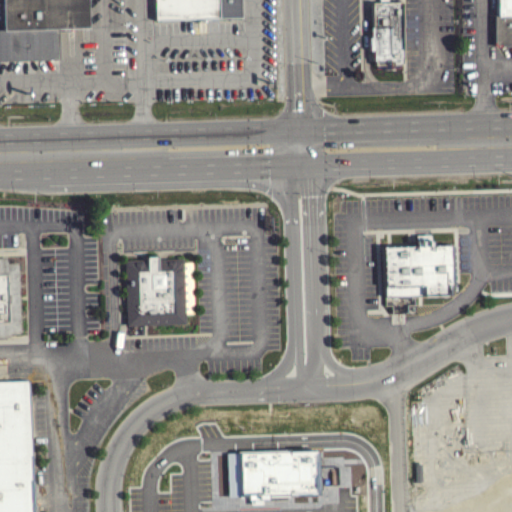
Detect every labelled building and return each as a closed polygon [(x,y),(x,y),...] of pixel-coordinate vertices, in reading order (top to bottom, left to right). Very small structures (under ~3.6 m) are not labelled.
[(0,0),(89,0),(91,30),(0,31),(0,0)] [(153,0),(240,0),(243,16),(154,20),(153,0)] [(511,44),(495,45),(494,14),(497,14),(496,0),(511,0),(511,44)] [(373,3),(403,2),(404,48),(404,60),(403,60),(403,64),(401,64),(401,67),(394,67),(394,69),(386,70),(386,68),(377,68),(377,65),(376,65),(376,63),(375,63),(374,50),(373,50),(370,50),(370,38),(372,38),(371,28),(373,27),(373,3)] [(384,245),(385,286),(385,295),(424,293),(424,295),(450,294),(450,289),(455,289),(453,243),(433,244),(433,239),(416,239),(416,244),(384,245)] [(124,259),(127,324),(185,322),(183,257),(157,258),(157,255),(146,255),(146,259),(124,259)] [(0,256),(6,256),(8,261),(18,261),(19,332),(10,332),(8,335),(0,335),(0,256)] [(0,511),(29,511),(26,377),(0,378),(0,511)] [(372,442),(372,414),(303,416),(304,444),(372,442)] [(224,454),(317,451),(318,494),(226,498),(224,454)]
